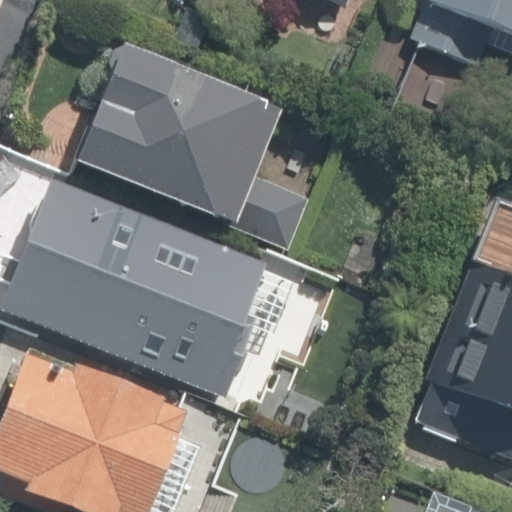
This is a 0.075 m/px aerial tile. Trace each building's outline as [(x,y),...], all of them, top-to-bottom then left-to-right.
[(391,0),(347,0),(385,16),(391,0)] [(511,0),(426,0),(414,30),(511,67),(511,0)] [(280,100),(124,45),(82,162),(238,217),(280,100)] [(278,264),(59,180),(6,318),(225,402),(278,264)] [(511,212),(485,202),(402,422),(511,463),(511,212)] [(163,511),(199,422),(28,355),(0,425),(0,490),(55,511),(163,511)]
